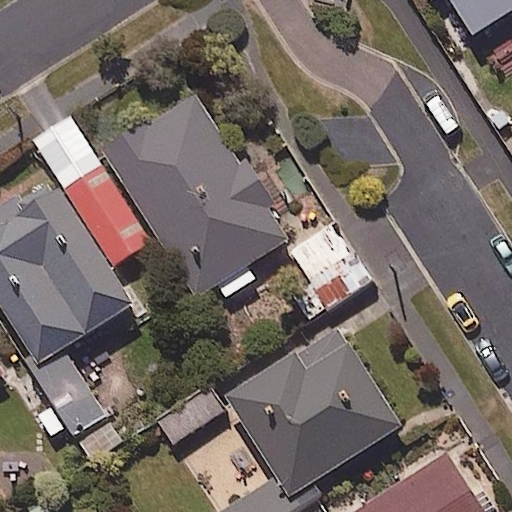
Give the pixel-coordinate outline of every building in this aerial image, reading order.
[(511,19),(511,0),(430,0),(433,4),(438,0),(450,0),(477,42),(511,19)] [(255,277),(297,250),(278,220),(283,217),(252,170),(247,174),(203,106),(112,165),(206,309),(223,298),(229,307),(261,287),(255,277)] [(77,128),(40,153),(70,199),(75,196),(124,273),(157,252),(77,128)] [(141,318),(61,193),(0,232),(0,302),(48,378),(141,318)] [(378,288),(339,229),(296,259),(335,317),(378,288)] [(347,338),(236,408),(299,509),(411,439),(347,338)] [(0,389),(13,380),(0,360),(0,389)] [(112,425),(76,366),(46,384),(82,443),(112,425)] [(231,416),(216,395),(162,435),(177,455),(231,416)] [(483,511),(454,466),(381,511),(483,511)] [(297,511),(281,486),(238,511),(297,511)]
